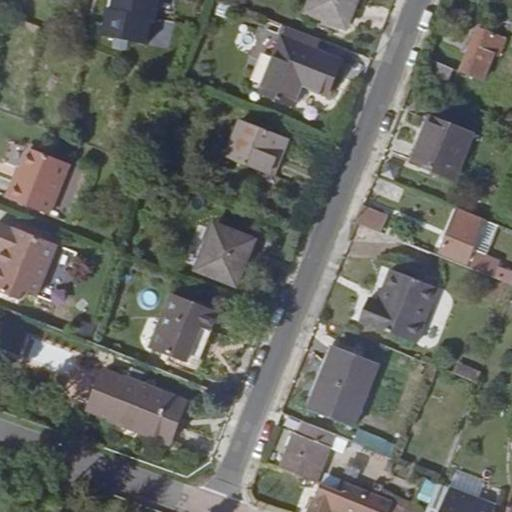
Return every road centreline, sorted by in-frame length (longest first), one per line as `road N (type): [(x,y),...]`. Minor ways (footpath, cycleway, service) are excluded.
road 1 (residential): [(214,511),(417,0)]
road 2 (residential): [(214,511),(0,435)]
